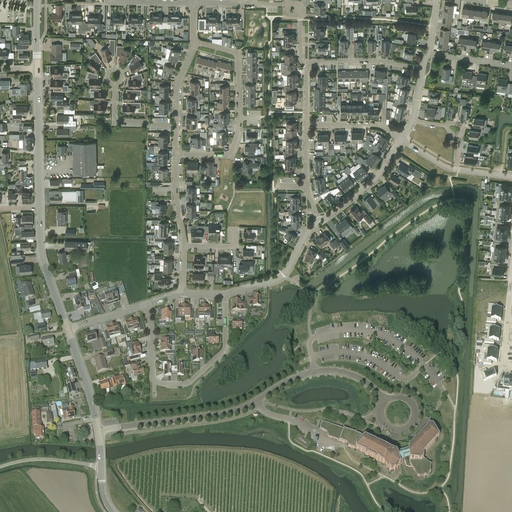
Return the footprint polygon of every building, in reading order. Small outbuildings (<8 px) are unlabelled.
[(327,8),(327,4),(327,3),(331,3),(330,0),(314,0),(314,3),(314,9),(325,9),(325,8),(327,8)] [(403,3),(403,9),(406,9),(406,14),(416,14),(416,6),(411,6),(411,3),(403,3)] [(54,13),(56,13),(56,14),(52,14),(52,21),(61,21),(61,9),(63,9),(63,5),(56,5),(56,9),(54,9),(53,10),(53,12),(54,13)] [(445,5),(444,12),(453,13),(454,6),(445,5)] [(325,14),(325,9),(314,9),(314,14),(320,14),(320,18),(326,18),(326,14),(325,14)] [(445,24),(444,27),(450,28),(451,25),(453,13),(444,12),(442,24),(445,24)] [(72,24),(75,24),(76,14),(69,14),(69,21),(66,21),(66,28),(72,28),(72,24)] [(82,21),(82,14),(76,14),(75,24),(79,24),(79,28),(81,28),(81,30),(81,33),(85,33),(86,31),(85,31),(85,24),(85,21),(82,21)] [(152,24),(156,24),(156,15),(150,15),(149,22),(146,22),(146,28),(152,28),(152,24)] [(159,28),(165,29),(165,23),(162,22),(162,15),(156,15),(156,24),(159,24),(159,28)] [(170,24),(174,24),(174,15),(168,15),(168,23),(165,23),(165,29),(170,29),(170,24)] [(174,24),(177,24),(177,27),(177,29),(180,29),(183,29),(183,26),(186,26),(186,18),(180,18),(180,15),(174,15),(174,24)] [(91,26),(94,26),(94,16),(88,16),(88,24),(85,24),(85,31),(86,31),(91,31),(91,26)] [(104,24),(101,24),(101,17),(94,16),(94,26),(97,27),(97,31),(103,31),(104,24)] [(209,26),(212,26),(212,16),(206,16),(206,23),(203,23),(203,30),(209,30),(209,26)] [(212,16),(212,26),(215,26),(215,30),(222,30),(222,24),(219,24),(219,16),(212,16)] [(229,26),(232,26),(232,16),(226,16),(226,22),(223,22),(223,30),(229,30),(229,26)] [(242,23),(239,23),(239,16),(232,16),(232,26),(236,26),(236,31),(242,31),(242,23)] [(111,17),(111,18),(107,18),(107,30),(113,30),(113,26),(117,26),(117,17),(111,17)] [(123,17),(117,17),(117,26),(120,26),(120,30),(126,30),(126,24),(123,24),(123,17)] [(131,26),(135,26),(135,17),(129,17),(129,24),(126,24),(126,30),(131,30),(131,26)] [(144,25),(144,19),(141,19),(141,17),(135,17),(135,26),(138,26),(138,30),(144,31),(144,25)] [(353,26),(353,25),(350,25),(350,27),(350,40),(354,40),(354,52),(361,52),(361,42),(361,38),(357,38),(357,36),(354,36),(354,27),(354,26),(353,26)] [(350,40),(350,27),(346,27),(346,37),(345,37),(344,38),(344,41),(340,41),(340,51),(345,51),(347,51),(348,51),(348,40),(350,40)] [(375,40),(378,40),(378,33),(378,27),(372,27),(372,32),(375,32),(375,39),(373,39),(373,41),(367,42),(367,52),(375,51),(375,40)] [(450,28),(444,27),(444,30),(440,29),(439,40),(448,41),(450,30),(450,28)] [(324,28),(316,28),(316,34),(314,34),(314,38),(324,38),(324,28)] [(283,35),(283,40),(294,40),(294,34),(289,34),(289,31),(282,31),(282,29),(280,29),(280,33),(281,34),(282,34),(282,35),(283,35)] [(183,33),(183,35),(183,39),(181,39),(181,38),(179,38),(178,37),(174,37),(173,40),(188,40),(188,37),(187,37),(188,32),(183,32),(183,33)] [(381,33),(378,33),(378,40),(381,40),(381,51),(389,51),(389,46),(392,46),(392,44),(392,41),(383,41),(383,38),(381,38),(381,33)] [(416,35),(407,33),(406,42),(416,44),(417,41),(415,41),(416,35)] [(18,45),(21,45),(29,45),(29,35),(21,35),(21,39),(18,39),(18,45)] [(463,50),(466,51),(468,39),(463,38),(463,37),(460,37),(460,38),(459,38),(458,45),(464,46),(463,50)] [(95,45),(91,39),(85,39),(91,48),(95,45)] [(469,51),(470,47),(475,48),(476,40),(468,39),(466,51),(469,51)] [(105,62),(109,61),(108,60),(111,59),(110,56),(110,55),(114,55),(115,40),(110,40),(109,46),(108,46),(108,49),(101,51),(104,61),(105,61),(105,62)] [(283,45),(282,45),(282,48),(291,48),(291,46),(294,46),(294,40),(283,40),(283,45)] [(447,49),(448,41),(439,40),(438,48),(447,49)] [(486,54),(489,54),(491,42),(482,41),(481,48),(487,49),(486,54)] [(10,52),(10,42),(5,42),(5,48),(1,48),(2,58),(8,58),(8,52),(10,52)] [(499,51),(500,44),(491,42),(489,54),(492,54),(493,50),(499,51)] [(169,53),(169,54),(178,56),(180,51),(173,49),(174,46),(167,44),(166,47),(167,48),(166,52),(169,53)] [(317,53),(326,53),(326,44),(315,44),(315,47),(317,47),(317,53)] [(19,59),(28,59),(28,54),(23,54),(23,50),(27,49),(27,45),(19,45),(16,46),(16,50),(19,50),(19,53),(19,59)] [(52,60),(52,63),(56,63),(56,60),(61,61),(62,53),(61,53),(61,45),(51,45),(51,52),(50,52),(50,60),(52,60)] [(124,63),(125,62),(126,62),(129,52),(123,49),(123,46),(116,46),(116,55),(120,55),(120,57),(119,59),(122,61),(121,62),(124,63)] [(412,59),(413,53),(415,54),(415,50),(405,48),(403,57),(412,59)] [(90,57),(91,59),(87,65),(96,72),(96,71),(97,72),(99,69),(98,68),(100,66),(98,64),(97,63),(100,60),(95,53),(90,57)] [(293,57),(293,55),(294,55),(294,53),(284,53),(284,58),(285,58),(285,63),(295,63),(295,57),(293,57)] [(135,54),(130,61),(133,64),(132,65),(129,67),(131,69),(130,70),(132,73),(133,72),(133,73),(142,66),(139,61),(140,58),(135,54)] [(178,56),(169,54),(168,59),(162,57),(161,60),(167,61),(169,62),(170,60),(177,61),(178,56)] [(204,59),(197,57),(195,66),(199,67),(198,71),(200,71),(204,59)] [(164,64),(163,70),(172,72),(173,67),(166,65),(167,61),(161,60),(157,59),(156,62),(164,64)] [(204,69),(208,70),(210,61),(204,59),(200,71),(203,72),(204,69)] [(217,63),(210,61),(208,70),(212,71),(211,74),(214,75),(215,70),(217,63)] [(219,74),(221,75),(224,63),(218,61),(217,63),(215,70),(220,71),(219,74)] [(231,65),(224,63),(221,75),(223,76),(224,72),(229,73),(231,65)] [(287,75),(287,80),(298,81),(298,77),(297,77),(297,75),(292,75),(292,69),(295,69),(295,63),(285,63),(284,63),(284,68),(283,68),(283,75),(287,75)] [(443,68),(441,78),(445,79),(445,83),(452,84),(453,77),(449,76),(450,70),(443,68)] [(68,80),(68,74),(62,74),(62,69),(51,69),(49,69),(49,73),(51,73),(50,76),(56,76),(55,79),(68,80)] [(163,75),(168,76),(170,77),(172,72),(163,70),(159,69),(158,74),(157,74),(156,77),(162,78),(163,75)] [(373,80),(378,81),(380,71),(375,70),(373,77),(370,77),(369,83),(372,84),(373,80)] [(383,85),(383,86),(387,87),(387,80),(384,79),(385,72),(380,71),(378,81),(378,84),(383,85)] [(463,71),(462,81),(470,82),(470,85),(472,86),(473,86),(474,77),(471,77),(472,73),(463,71)] [(95,79),(97,75),(88,72),(86,78),(89,79),(89,86),(100,86),(100,85),(101,85),(101,82),(100,82),(100,79),(97,79),(95,79)] [(140,81),(143,80),(141,73),(132,76),(133,80),(132,80),(129,80),(129,83),(127,83),(127,86),(129,86),(129,87),(140,87),(140,81)] [(326,73),(326,76),(317,76),(317,82),(327,82),(327,76),(327,73),(326,73)] [(474,77),(473,86),(476,86),(485,88),(485,84),(486,75),(478,73),(477,78),(474,77)] [(398,84),(398,85),(403,86),(404,83),(409,84),(410,78),(398,75),(397,82),(396,84),(398,84)] [(190,88),(199,88),(199,85),(202,85),(202,79),(196,79),(196,82),(190,82),(190,88)] [(505,93),(508,93),(510,85),(506,84),(507,80),(499,79),(497,92),(505,93)] [(297,86),(297,84),(298,84),(298,81),(287,80),(284,80),(284,89),(293,89),(293,86),(297,86)] [(51,85),(51,88),(56,88),(56,91),(68,92),(68,86),(62,85),(62,81),(51,81),(50,81),(49,85),(51,85)] [(169,86),(166,86),(161,86),(161,82),(155,82),(155,86),(159,86),(159,91),(169,91),(169,86)] [(225,83),(215,83),(215,87),(219,87),(219,91),(228,91),(228,87),(225,87),(225,83)] [(400,89),(399,94),(408,96),(409,90),(404,89),(405,86),(403,86),(398,85),(397,88),(400,89)] [(105,99),(105,98),(106,98),(106,95),(105,95),(105,92),(98,92),(98,88),(90,88),(90,92),(94,92),(94,99),(105,99)] [(199,93),(199,88),(190,88),(190,93),(194,93),(196,93),(196,96),(201,97),(202,97),(202,94),(199,93)] [(285,98),(286,98),(296,98),(296,92),(293,92),(293,89),(284,89),(284,93),(285,93),(285,98)] [(147,93),(147,90),(128,90),(128,93),(123,93),(123,96),(122,96),(122,99),(123,99),(123,100),(134,100),(134,96),(140,96),(140,93),(147,93)] [(155,96),(155,99),(161,99),(161,96),(168,96),(169,91),(159,91),(159,96),(155,96)] [(428,96),(430,96),(429,102),(438,103),(439,93),(428,92),(428,96)] [(51,93),(50,100),(57,100),(57,105),(67,105),(67,100),(62,100),(63,94),(51,93)] [(395,100),(394,103),(401,104),(402,101),(407,102),(408,96),(399,94),(398,100),(395,100)] [(196,96),(193,96),(193,100),(187,99),(187,105),(196,105),(199,105),(199,100),(201,100),(201,97),(196,96)] [(285,103),(285,107),(293,107),(293,104),(296,104),(296,98),(286,98),(286,103),(285,103)] [(155,99),(154,102),(159,102),(159,107),(168,108),(168,102),(161,102),(161,99),(155,99)] [(456,105),(459,106),(460,99),(457,99),(457,104),(454,104),(454,107),(450,106),(448,116),(455,117),(456,105)] [(469,107),(469,106),(468,106),(465,105),(466,100),(460,99),(459,106),(462,106),(461,117),(468,118),(469,107)] [(105,108),(105,105),(97,104),(98,101),(90,101),(89,104),(94,105),(94,111),(105,112),(105,111),(106,111),(106,108),(105,108)] [(121,112),(123,112),(123,113),(134,113),(134,108),(140,109),(140,103),(128,102),(128,106),(123,106),(123,109),(122,109),(121,112)] [(401,107),(401,104),(394,103),(393,102),(392,105),(396,106),(395,112),(404,114),(406,108),(401,107)] [(193,111),(193,114),(194,114),(200,114),(200,111),(196,111),(196,105),(187,105),(187,111),(193,111)] [(13,120),(21,120),(21,115),(19,115),(19,114),(28,114),(27,106),(16,106),(16,115),(13,115),(13,120)] [(161,113),(166,113),(168,113),(168,108),(159,107),(159,113),(154,113),(154,116),(161,116),(161,113)] [(435,118),(436,109),(427,108),(426,113),(424,113),(424,117),(435,118)] [(229,118),(229,113),(221,113),(221,110),(214,110),(214,113),(218,113),(218,118),(229,118)] [(187,117),(186,122),(197,122),(197,120),(199,120),(200,119),(200,114),(194,114),(194,117),(187,117)] [(81,126),(81,119),(76,119),(76,121),(71,121),(71,116),(67,116),(57,116),(57,123),(63,123),(63,129),(57,129),(57,136),(68,136),(68,130),(76,130),(76,126),(81,126)] [(215,127),(221,127),(221,124),(229,124),(229,118),(218,118),(218,124),(215,124),(215,127)] [(484,127),(484,130),(490,131),(490,127),(486,127),(487,120),(474,119),(474,125),(484,127)] [(286,129),(296,129),(297,129),(297,123),(294,123),(294,120),(285,120),(285,123),(286,123),(286,128),(286,129)] [(193,128),(193,130),(200,130),(200,127),(197,127),(197,122),(186,122),(186,127),(193,128)] [(220,132),(220,128),(215,128),(214,128),(214,132),(216,132),(216,138),(227,138),(227,132),(220,132)] [(296,134),(296,129),(286,129),(286,128),(286,134),(284,134),(284,137),(293,137),(293,134),(296,134)] [(257,139),(257,132),(260,132),(260,129),(254,129),(254,132),(247,132),(247,139),(257,139)] [(484,130),(481,129),(481,132),(470,131),(469,138),(478,139),(479,135),(482,135),(482,133),(490,134),(490,131),(484,130)] [(168,136),(160,136),(160,132),(154,132),(154,136),(158,136),(158,141),(167,141),(168,136)] [(200,138),(191,138),(190,146),(200,146),(200,141),(205,141),(205,133),(203,133),(200,133),(200,138)] [(375,139),(378,141),(386,146),(389,141),(381,136),(378,134),(375,139)] [(33,148),(33,138),(25,139),(25,135),(19,135),(19,140),(23,140),(23,148),(33,148)] [(286,141),(286,146),(297,146),(297,143),(296,143),(296,140),(293,140),(293,137),(284,137),(284,141),(286,141)] [(158,146),(149,145),(149,149),(154,149),(160,149),(160,146),(167,146),(167,141),(158,141),(158,146)] [(366,144),(372,148),(374,145),(379,148),(383,151),(386,146),(378,141),(376,143),(375,143),(374,144),(370,142),(369,142),(366,142),(366,144)] [(96,174),(96,143),(72,144),(69,144),(69,147),(65,147),(65,146),(58,146),(58,154),(65,154),(65,152),(73,152),(73,175),(96,174)] [(256,154),(257,153),(257,144),(252,144),(252,147),(245,147),(245,153),(254,153),(255,154),(256,154)] [(376,150),(372,148),(366,144),(366,147),(370,150),(368,153),(370,154),(368,157),(377,163),(380,158),(373,154),(376,150)] [(468,145),(467,151),(474,152),(474,155),(480,155),(480,153),(478,152),(479,146),(468,145)] [(283,155),(292,155),(292,152),(293,152),(296,152),(296,149),(297,149),(297,146),(286,146),(286,151),(283,151),(283,155)] [(158,155),(158,158),(167,158),(167,153),(160,152),(160,149),(154,149),(154,152),(156,152),(156,155),(158,155)] [(0,167),(4,167),(10,167),(10,163),(2,163),(2,162),(9,161),(9,153),(2,153),(2,158),(0,158),(0,167)] [(285,164),(285,163),(295,163),(295,158),(292,158),(292,155),(283,155),(283,158),(285,158),(285,164)] [(465,157),(465,162),(475,164),(476,158),(479,159),(483,159),(484,156),(480,155),(474,155),(473,158),(465,157)] [(367,163),(368,164),(374,167),(377,163),(368,157),(367,159),(366,159),(364,159),(363,160),(360,156),(357,159),(362,163),(365,165),(367,163)] [(324,166),(324,165),(324,160),(329,160),(329,157),(319,157),(319,160),(314,160),(314,166),(324,166)] [(355,161),(358,164),(360,165),(362,163),(357,159),(356,157),(354,159),(356,160),(355,161)] [(160,163),(167,163),(167,158),(158,158),(158,163),(153,163),(153,166),(160,166),(160,163)] [(248,161),(243,162),(243,167),(242,167),(242,174),(251,173),(251,168),(252,168),(252,167),(258,167),(258,162),(254,162),(254,158),(247,158),(248,161)] [(198,178),(201,178),(201,166),(198,166),(198,162),(192,162),(192,173),(198,173),(198,178)] [(216,170),(213,170),(213,162),(206,162),(205,173),(210,173),(210,176),(216,177),(216,170)] [(285,169),(284,169),(284,172),(293,172),(293,169),(296,169),(296,163),(295,163),(285,163),(285,164),(285,169)] [(358,164),(355,166),(357,169),(363,177),(367,174),(361,166),(360,165),(358,164)] [(408,169),(401,164),(396,170),(407,177),(409,173),(420,180),(423,174),(410,166),(408,169)] [(319,172),(319,175),(326,175),(326,171),(326,165),(324,165),(324,166),(314,166),(314,172),(319,172)] [(15,182),(15,184),(19,184),(22,184),(32,184),(32,177),(26,177),(26,171),(26,166),(19,166),(19,171),(19,180),(18,180),(15,182)] [(160,166),(153,166),(153,169),(159,169),(159,178),(167,178),(167,173),(168,173),(168,169),(159,168),(160,166)] [(357,169),(355,166),(350,170),(352,172),(352,173),(358,181),(363,177),(357,169)] [(326,177),(326,175),(319,175),(319,178),(314,179),(315,185),(325,184),(324,178),(326,177)] [(397,186),(400,180),(402,181),(404,179),(399,175),(397,178),(392,175),(389,181),(397,186)] [(348,176),(343,180),(349,188),(354,184),(348,176)] [(339,183),(345,191),(349,188),(343,180),(339,183)] [(16,184),(16,193),(12,193),(12,191),(8,191),(9,200),(16,200),(16,194),(19,194),(19,184),(16,184)] [(26,193),(26,190),(22,191),(22,187),(22,184),(19,184),(19,194),(22,194),(22,200),(30,200),(30,193),(26,193)] [(322,194),(325,193),(329,191),(328,189),(326,189),(325,184),(315,185),(316,191),(321,190),(322,194)] [(186,188),(186,193),(196,193),(196,188),(199,188),(199,185),(192,185),(192,188),(186,188)] [(397,196),(393,190),(390,192),(385,185),(380,189),(380,188),(377,191),(382,198),(385,200),(388,198),(388,197),(391,195),(394,198),(397,196)] [(498,192),(499,192),(511,193),(511,187),(506,186),(506,185),(502,185),(502,186),(499,186),(498,192)] [(50,202),(61,202),(66,202),(66,200),(76,200),(76,202),(83,201),(83,190),(76,190),(76,191),(50,191),(50,202)] [(331,190),(329,191),(325,193),(327,197),(323,200),(325,203),(327,206),(330,203),(335,199),(333,196),(335,194),(331,190)] [(495,201),(498,201),(504,202),(504,198),(511,199),(511,194),(511,193),(499,192),(499,198),(495,197),(495,201)] [(192,199),(192,202),(198,202),(198,199),(196,199),(196,193),(186,193),(186,199),(192,199)] [(295,203),(300,203),(300,197),(294,197),(294,194),(287,194),(287,200),(290,200),(290,203),(295,203)] [(375,198),(372,200),(370,197),(363,202),(370,210),(372,208),(374,209),(380,204),(375,198)] [(504,202),(498,201),(497,211),(509,212),(510,212),(510,207),(510,206),(503,205),(504,202)] [(165,205),(157,205),(157,202),(151,202),(151,209),(156,209),(156,213),(166,213),(166,209),(165,209),(165,205)] [(186,205),(186,210),(196,211),(196,205),(198,205),(198,202),(192,202),(192,205),(186,205)] [(300,209),(300,203),(295,203),(290,203),(290,209),(288,209),(288,212),(294,212),(294,209),(300,209)] [(367,214),(364,216),(357,207),(350,212),(357,221),(363,216),(368,224),(372,221),(367,214)] [(196,211),(186,210),(186,216),(191,216),(191,219),(198,219),(198,216),(196,216),(196,211)] [(58,217),(58,224),(66,224),(66,211),(57,212),(58,217)] [(509,216),(510,212),(509,212),(497,211),(496,220),(502,220),(502,217),(509,218),(509,216)] [(294,212),(288,212),(285,212),(285,214),(288,214),(288,218),(291,218),(291,221),(301,221),(301,215),(295,215),(295,212),(294,212)] [(341,233),(350,226),(345,219),(336,227),(341,233)] [(288,229),(294,230),(295,231),(295,227),(301,227),(301,221),(291,221),(291,227),(288,227),(288,229)] [(214,225),(214,235),(219,235),(219,229),(222,229),(222,222),(219,222),(219,225),(214,225)] [(496,222),(495,231),(507,233),(508,226),(501,225),(502,222),(496,222)] [(208,226),(205,226),(205,233),(208,233),(208,235),(214,235),(214,225),(208,225),(208,226)] [(191,238),(196,238),(196,228),(191,228),(191,226),(188,226),(188,232),(191,233),(191,238)] [(202,233),(205,233),(205,226),(202,226),(202,228),(196,228),(196,238),(202,238),(202,233)] [(155,238),(159,238),(159,235),(168,235),(168,229),(159,229),(157,229),(157,230),(157,232),(154,232),(154,234),(150,234),(150,237),(155,237),(155,238)] [(246,232),(243,232),(243,239),(254,240),(254,234),(257,234),(257,229),(247,229),(246,232)] [(294,230),(288,229),(287,229),(286,230),(288,232),(285,237),(294,242),(297,236),(292,234),(294,230)] [(507,233),(495,231),(494,241),(500,241),(500,238),(507,239),(507,238),(508,233),(507,233)] [(321,248),(330,240),(325,233),(315,241),(321,248)] [(339,241),(345,249),(349,246),(343,238),(339,241)] [(335,239),(332,242),(336,247),(337,249),(340,246),(339,245),(335,239)] [(65,241),(64,250),(87,251),(87,242),(65,241)] [(505,253),(506,253),(506,248),(506,247),(499,246),(500,243),(493,243),(493,246),(494,246),(494,252),(505,253)] [(17,250),(10,251),(11,257),(21,256),(21,249),(30,249),(29,244),(20,245),(20,246),(17,246),(17,250)] [(246,248),(247,248),(247,249),(243,249),(243,256),(252,257),(252,252),(256,252),(256,245),(246,245),(246,248)] [(310,249),(305,259),(312,263),(317,253),(310,249)] [(70,258),(69,254),(65,255),(65,252),(58,253),(60,264),(67,262),(66,259),(70,258)] [(505,258),(506,253),(505,253),(494,252),(492,252),(492,262),(498,262),(498,259),(504,260),(505,258)] [(239,265),(239,273),(244,273),(244,270),(248,270),(248,267),(253,267),(253,262),(247,261),(247,265),(239,265)] [(496,274),(500,275),(500,274),(503,275),(504,268),(497,267),(498,264),(490,263),(490,267),(491,267),(490,273),(492,274),(496,274)] [(32,273),(31,265),(24,266),(24,265),(19,265),(20,274),(32,273)] [(69,277),(66,278),(66,280),(68,288),(71,287),(72,290),(77,288),(76,286),(74,279),(80,277),(79,273),(68,276),(69,277)] [(192,274),(192,280),(199,280),(199,282),(203,282),(203,274),(192,274)] [(169,279),(161,279),(161,275),(155,275),(155,282),(158,282),(158,287),(169,287),(169,279)] [(25,299),(28,298),(34,296),(32,290),(31,290),(29,283),(21,286),(25,299)] [(116,292),(110,294),(114,304),(119,302),(118,297),(123,295),(122,295),(121,289),(116,291),(116,292)] [(114,304),(110,294),(109,290),(104,292),(105,295),(99,296),(101,302),(106,300),(108,306),(114,304)] [(74,299),(75,305),(84,303),(84,300),(87,299),(86,293),(79,294),(80,298),(74,299)] [(248,299),(248,306),(253,306),(261,307),(261,296),(253,296),(253,299),(248,299)] [(240,303),(240,301),(233,301),(233,311),(240,311),(240,310),(246,310),(246,303),(240,303)] [(89,305),(85,306),(84,303),(75,305),(77,311),(83,310),(84,313),(90,312),(89,305)] [(175,319),(181,319),(181,317),(184,317),(184,307),(179,307),(179,310),(175,310),(175,319)] [(190,307),(184,307),(184,317),(190,317),(190,319),(193,319),(193,312),(190,312),(190,307)] [(199,312),(195,312),(195,319),(199,319),(199,317),(204,317),(204,307),(199,307),(199,312)] [(210,307),(204,307),(204,317),(210,317),(210,320),(213,320),(213,310),(210,310),(210,307)] [(487,315),(499,315),(499,310),(489,309),(489,307),(484,307),(484,309),(487,310),(487,315)] [(168,313),(168,312),(168,311),(161,311),(161,317),(160,317),(160,325),(164,325),(164,322),(171,322),(171,317),(171,313),(168,313)] [(41,314),(41,313),(36,314),(39,324),(36,325),(37,331),(46,329),(45,323),(44,323),(43,320),(51,318),(50,312),(41,314)] [(238,321),(233,321),(233,329),(242,329),(242,324),(245,324),(245,318),(238,318),(238,321)] [(137,319),(131,321),(134,330),(139,329),(140,332),(143,331),(141,324),(138,324),(137,319)] [(349,320),(313,326),(320,367),(357,360),(349,320)] [(128,332),(134,330),(131,321),(126,322),(127,328),(124,328),(126,335),(129,334),(128,332)] [(122,329),(119,330),(118,324),(112,326),(115,335),(120,334),(121,337),(124,336),(122,329)] [(108,333),(105,333),(107,341),(110,340),(110,339),(109,337),(115,335),(112,326),(106,327),(107,331),(108,333)] [(488,334),(500,335),(500,330),(491,329),(491,327),(485,327),(485,329),(488,329),(488,334)] [(213,337),(213,332),(206,332),(206,339),(209,339),(209,344),(219,344),(219,337),(213,337)] [(97,341),(95,333),(86,336),(88,343),(97,341)] [(500,335),(488,334),(487,341),(484,341),(484,343),(490,343),(491,340),(499,341),(500,335)] [(53,337),(42,340),(43,347),(54,345),(53,337)] [(161,340),(161,346),(171,346),(171,342),(174,342),(174,337),(167,337),(167,340),(165,340),(161,340)] [(104,340),(98,341),(100,347),(96,348),(97,350),(106,348),(104,340)] [(129,348),(131,352),(140,349),(139,344),(133,345),(133,342),(126,344),(126,347),(127,348),(129,348)] [(167,352),(167,354),(174,354),(174,351),(171,351),(171,346),(161,346),(160,352),(165,352),(167,352)] [(191,355),(193,355),(193,362),(199,362),(199,360),(202,360),(202,351),(195,352),(195,347),(191,348),(191,355)] [(485,356),(498,356),(498,350),(490,350),(490,348),(483,348),(483,350),(486,350),(485,356)] [(137,359),(136,356),(142,355),(140,349),(131,352),(132,357),(129,357),(130,360),(137,359)] [(114,356),(112,350),(103,353),(105,358),(114,356)] [(95,359),(97,368),(98,372),(107,370),(103,357),(95,359)] [(46,361),(29,364),(30,371),(47,369),(46,361)] [(174,374),(174,366),(171,366),(167,366),(167,363),(163,363),(163,370),(165,370),(165,376),(171,376),(171,374),(174,374)] [(177,366),(174,366),(174,374),(177,374),(177,376),(184,376),(184,370),(186,370),(186,363),(181,363),(181,366),(177,366)] [(133,370),(133,371),(134,374),(131,374),(133,380),(134,380),(139,379),(139,377),(144,375),(142,368),(140,369),(139,364),(132,365),(133,370)] [(66,371),(70,381),(76,378),(73,369),(66,371)] [(484,381),(496,376),(494,370),(487,373),(485,370),(480,373),(484,381)] [(510,390),(511,378),(504,376),(502,385),(500,385),(499,391),(502,391),(502,389),(510,390)] [(119,386),(125,384),(123,378),(117,379),(117,378),(104,382),(104,384),(100,385),(102,391),(109,389),(110,390),(120,387),(119,386)] [(69,395),(75,392),(73,383),(72,383),(71,381),(67,382),(68,385),(66,386),(69,395)] [(73,407),(69,407),(70,408),(62,409),(64,420),(68,419),(75,418),(74,410),(73,407)] [(33,413),(33,426),(33,427),(40,426),(41,426),(40,412),(33,413)] [(431,465),(423,459),(424,454),(439,437),(433,426),(429,425),(423,432),(411,446),(402,444),(400,444),(397,446),(397,445),(393,447),(392,452),(360,435),(323,422),(321,423),(320,429),(326,432),(326,433),(327,432),(329,433),(328,436),(328,437),(344,443),(347,444),(348,447),(356,450),(384,465),(390,473),(395,472),(400,466),(400,465),(402,464),(403,463),(403,462),(409,460),(410,462),(410,464),(418,477),(425,477),(431,472),(431,465)] [(40,428),(40,426),(33,427),(33,426),(32,426),(33,428),(33,432),(33,435),(35,435),(35,439),(44,438),(43,428),(40,428)] [(294,440),(306,449),(311,442),(305,438),(304,440),(302,438),(304,436),(298,434),(294,440)]
